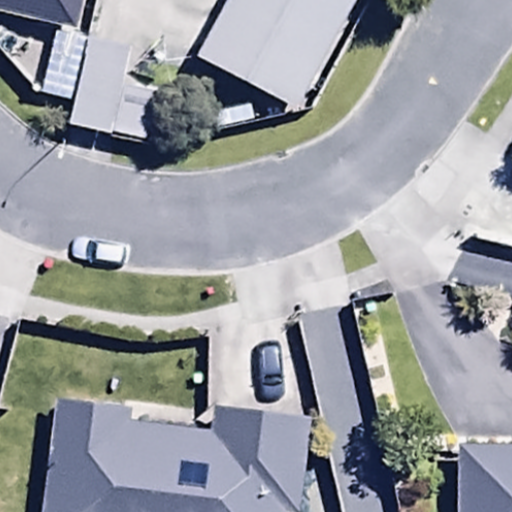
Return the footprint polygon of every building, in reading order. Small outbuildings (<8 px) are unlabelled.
[(0,0),(0,18),(67,33),(74,0),(0,0)] [(218,0),(189,54),(289,107),(347,0),(218,0)] [(124,48),(46,35),(35,95),(67,100),(63,123),(109,131),(124,48)] [(52,398),(35,511),(278,511),(279,511),(284,511),(295,511),(309,418),(210,403),(206,431),(125,420),(126,409),(52,398)] [(511,511),(511,451),(453,451),(453,511),(511,511)]
